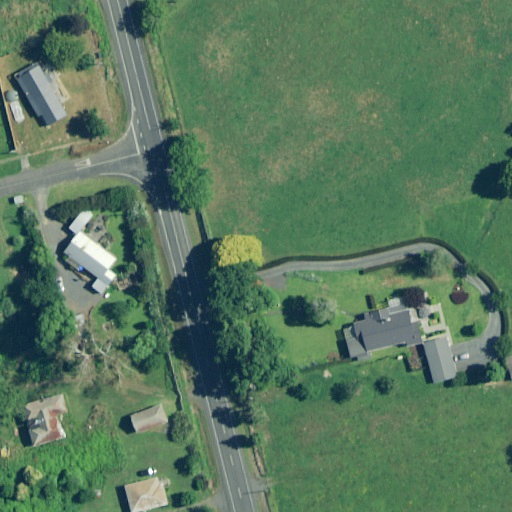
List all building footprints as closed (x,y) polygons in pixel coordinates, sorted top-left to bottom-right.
[(59,109),(49,64),(25,69),(31,96),(18,99),(22,117),(59,109)] [(18,92),(12,68),(1,70),(7,94),(18,92)] [(94,288),(104,295),(118,277),(111,271),(119,261),(83,233),(67,253),(71,257),(68,261),(81,271),(84,267),(101,279),(94,288)] [(406,348),(413,347),(425,344),(416,304),(367,315),(368,321),(356,324),(359,335),(346,338),(352,361),(359,359),(360,363),(376,360),(374,352),(405,345),(406,348)] [(413,373),(432,368),(436,384),(459,378),(448,338),(425,344),(427,351),(409,356),(413,373)] [(69,412),(65,396),(24,409),(36,448),(63,440),(56,416),(69,412)] [(161,427),(156,410),(124,418),(128,436),(161,427)] [(143,511),(170,506),(163,478),(127,487),(133,511),(143,511)]
